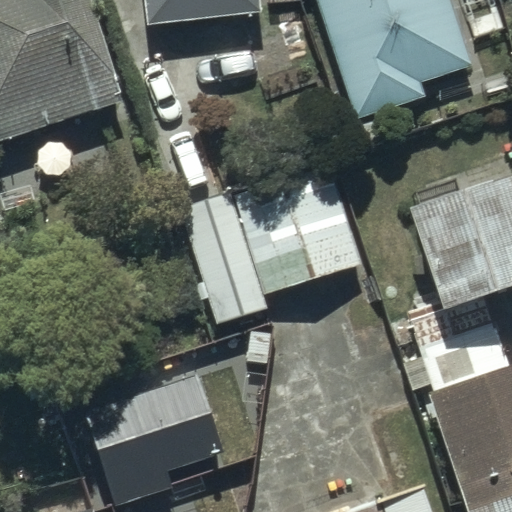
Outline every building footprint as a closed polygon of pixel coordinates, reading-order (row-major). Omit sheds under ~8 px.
[(0,0),(0,153),(122,114),(84,0),(0,0)] [(250,0),(140,0),(145,35),(252,24),(250,0)] [(289,0),(306,0),(346,135),(416,113),(411,95),(461,79),(434,0),(289,0)] [(511,215),(502,184),(395,218),(434,325),(511,297),(511,215)] [(260,326),(228,210),(172,226),(209,340),(260,326)] [(43,405),(86,392),(73,348),(30,361),(43,405)] [(511,511),(511,374),(418,406),(454,511),(511,511)] [(80,424),(108,511),(146,511),(170,505),(165,489),(222,471),(195,387),(80,424)] [(418,511),(415,502),(387,511),(418,511)]
